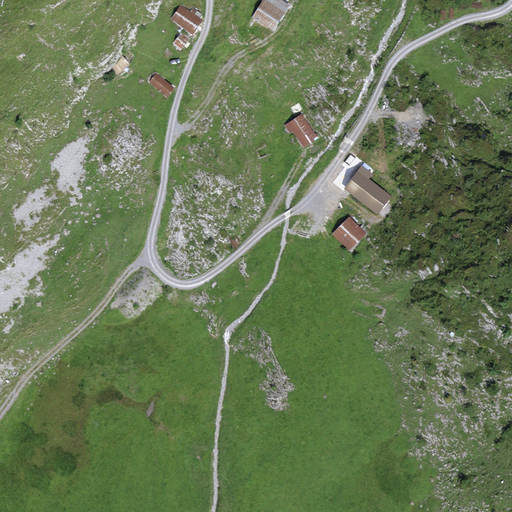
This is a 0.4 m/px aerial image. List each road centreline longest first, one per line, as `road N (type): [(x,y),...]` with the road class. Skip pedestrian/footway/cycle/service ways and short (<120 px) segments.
road 1 (track): [(511,5),(404,51),(308,201),(185,285),(163,277),(151,242),(174,108),(210,0)]
road 2 (track): [(0,413),(151,256)]
road 3 (track): [(169,136),(193,119),(228,66),(275,34),(295,0)]
